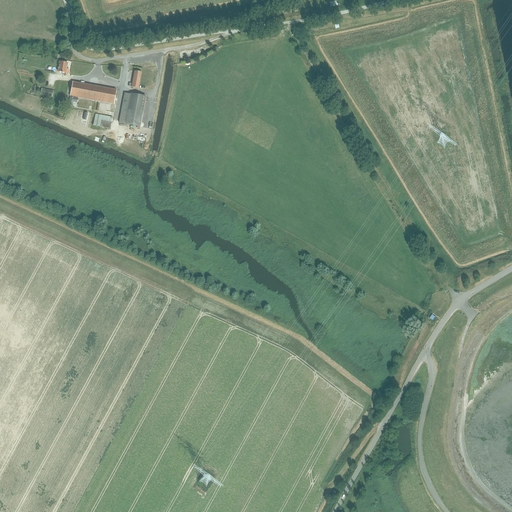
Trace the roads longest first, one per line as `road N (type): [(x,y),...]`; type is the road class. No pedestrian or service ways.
road 1 (unclassified): [(68,11),(84,42),(102,49),(401,0)]
road 2 (track): [(288,23),(458,301)]
road 3 (unclassified): [(335,511),(423,352)]
road 4 (unclassified): [(446,511),(421,456),(433,367),(423,352)]
road 5 (unclassified): [(423,352),(458,301),(511,269)]
